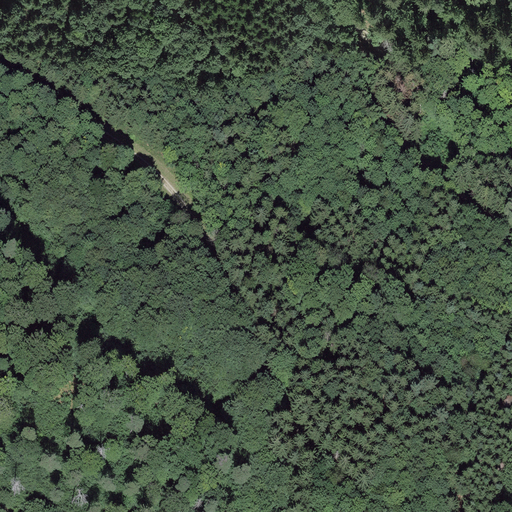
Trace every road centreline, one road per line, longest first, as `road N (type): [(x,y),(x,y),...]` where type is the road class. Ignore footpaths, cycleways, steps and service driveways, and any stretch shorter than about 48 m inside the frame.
road 1 (track): [(0,69),(141,162),(197,227),(304,447),(372,511)]
road 2 (track): [(511,236),(376,118),(364,97),(364,71),(382,48)]
road 3 (track): [(511,148),(382,48)]
